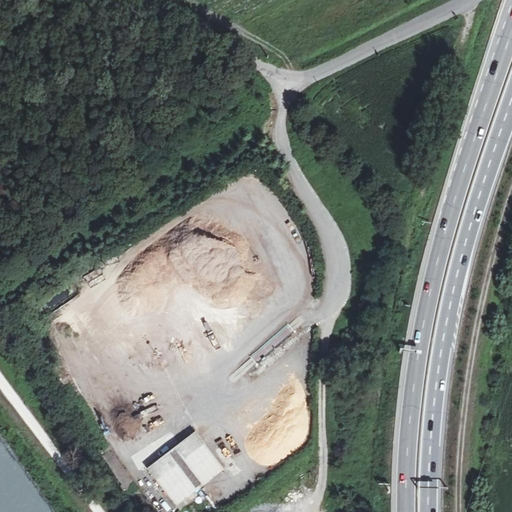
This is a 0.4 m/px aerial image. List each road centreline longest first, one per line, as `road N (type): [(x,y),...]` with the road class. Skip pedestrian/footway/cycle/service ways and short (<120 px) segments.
road 1 (track): [(375,511),(375,393),(385,333),(471,0)]
road 2 (trunk): [(511,29),(429,290),(409,418),(405,511)]
road 3 (trunk): [(428,511),(445,327),(511,100)]
road 4 (unclassified): [(151,0),(268,65),(308,72),(469,0)]
road 5 (track): [(458,511),(467,371),(511,187)]
